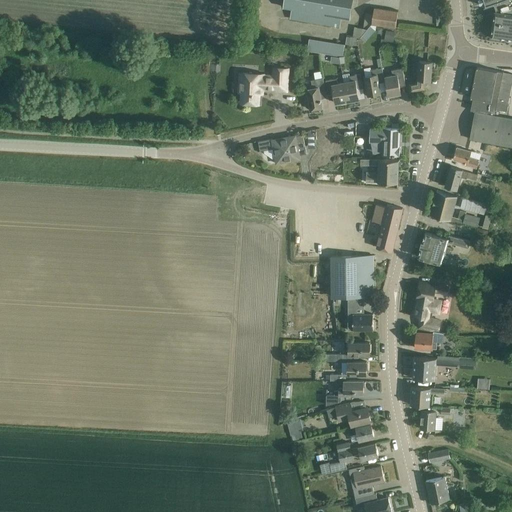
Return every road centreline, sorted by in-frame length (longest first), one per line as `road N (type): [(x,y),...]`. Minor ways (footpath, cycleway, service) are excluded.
road 1 (tertiary): [(421,511),(394,394),(389,312),(417,200)]
road 2 (tertiary): [(441,115),(374,112),(182,155)]
road 3 (tertiary): [(182,155),(311,189),(417,200)]
road 4 (tertiary): [(182,155),(0,145)]
